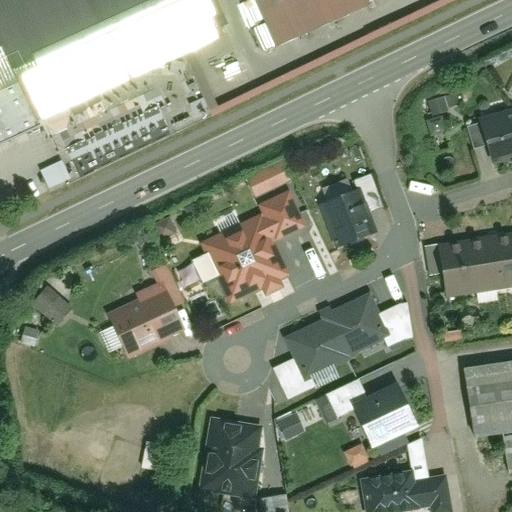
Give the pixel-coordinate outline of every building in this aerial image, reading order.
[(0,0),(0,141),(29,127),(30,130),(214,39),(194,0),(0,0)] [(261,0),(263,2),(253,6),(275,54),(365,13),(358,0),(261,0)] [(459,92),(431,101),(435,115),(464,105),(459,92)] [(511,107),(484,116),(486,123),(472,127),(478,147),(492,142),(498,161),(511,157),(511,107)] [(287,160),(250,176),(259,195),(296,179),(287,160)] [(358,180),(362,189),(324,204),(342,247),(381,230),(374,212),(389,205),(375,173),(358,180)] [(208,244),(236,300),(295,272),(279,240),(312,224),(295,189),(262,204),(267,216),(208,244)] [(174,217),(158,224),(164,239),(180,232),(174,217)] [(511,288),(511,238),(444,248),(451,297),(511,288)] [(142,299),(113,313),(118,324),(101,332),(112,354),(128,347),(131,354),(186,329),(175,305),(188,299),(170,262),(154,269),(160,282),(138,292),(142,299)] [(53,287),(35,305),(60,329),(77,310),(53,287)] [(299,359),(277,368),(290,400),(346,376),(342,366),(356,360),(354,356),(388,341),(391,349),(419,337),(406,306),(383,316),(374,294),(328,313),(331,320),(290,338),(299,359)] [(42,330),(28,326),(23,344),(38,348),(42,330)] [(511,361),(469,368),(479,435),(509,431),(511,451),(511,361)] [(362,380),(319,401),(330,424),(359,410),(381,458),(414,442),(409,432),(424,425),(404,382),(371,398),(362,380)] [(301,412),(280,420),(288,439),(309,430),(301,412)] [(255,498),(265,425),(207,417),(197,490),(255,498)] [(163,443),(151,441),(146,466),(158,469),(163,443)] [(366,442),(347,451),(354,465),(373,456),(366,442)] [(367,511),(457,511),(451,474),(420,480),(418,469),(362,479),(367,511)] [(296,511),(292,493),(264,499),(266,511),(296,511)]
